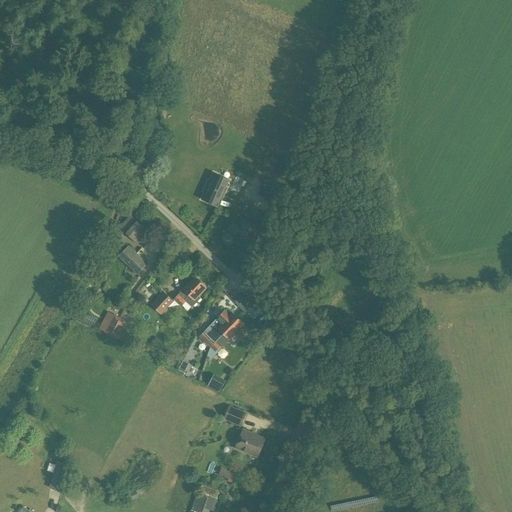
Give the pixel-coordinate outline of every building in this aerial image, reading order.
[(205,192),(202,199),(217,206),(220,198),(222,199),(227,187),(226,186),(229,179),(214,172),(211,179),(209,179),(204,191),(205,192)] [(263,185),(259,194),(265,197),(269,187),(263,185)] [(138,243),(148,232),(134,218),(123,229),(138,243)] [(249,242),(256,226),(243,220),(235,237),(249,242)] [(108,245),(121,232),(113,225),(106,243),(108,245)] [(137,273),(147,263),(129,246),(122,259),(137,273)] [(192,307),(201,298),(198,296),(205,288),(195,278),(174,300),(181,307),(186,301),(192,307)] [(161,315),(174,301),(163,291),(151,305),(161,315)] [(244,311),(250,305),(240,295),(236,299),(234,301),(244,311)] [(200,337),(210,347),(237,318),(232,313),(230,315),(225,311),(218,318),(219,318),(200,337)] [(114,315),(108,312),(99,329),(105,332),(105,333),(111,336),(121,318),(115,314),(114,315)] [(121,318),(111,336),(117,339),(117,338),(123,341),(132,324),(127,322),(127,321),(121,318)] [(239,338),(246,331),(242,327),(244,324),(237,318),(210,347),(210,348),(208,353),(211,356),(215,351),(216,350),(218,352),(218,354),(222,358),(224,358),(228,354),(228,352),(224,348),(221,348),(221,347),(235,334),(239,338)] [(219,393),(226,381),(214,374),(207,386),(219,393)] [(240,424),(246,412),(230,405),(225,417),(240,424)] [(257,455),(260,448),(265,438),(243,428),(235,446),(257,455)] [(62,487),(69,464),(57,461),(50,483),(62,487)] [(233,483),(236,474),(221,468),(217,477),(233,483)] [(219,492),(203,486),(200,494),(198,494),(191,511),(198,511),(207,511),(213,499),(216,500),(219,492)] [(129,494),(132,500),(138,497),(136,491),(129,494)] [(224,501),(232,504),(234,497),(226,495),(224,501)]
